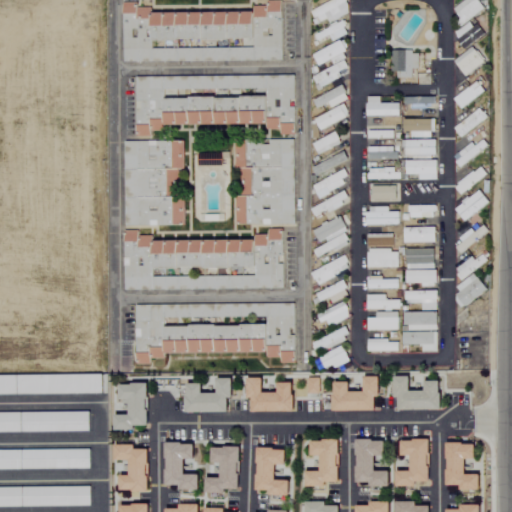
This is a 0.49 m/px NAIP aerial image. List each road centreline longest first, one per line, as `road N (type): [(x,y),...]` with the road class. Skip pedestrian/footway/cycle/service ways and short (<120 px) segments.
road 1 (residential): [(360,8),(357,361),(446,359),(441,6),(429,0)]
road 2 (residential): [(346,419),(318,426),(155,423),(155,511)]
road 3 (residential): [(346,511),(346,419),(511,420)]
